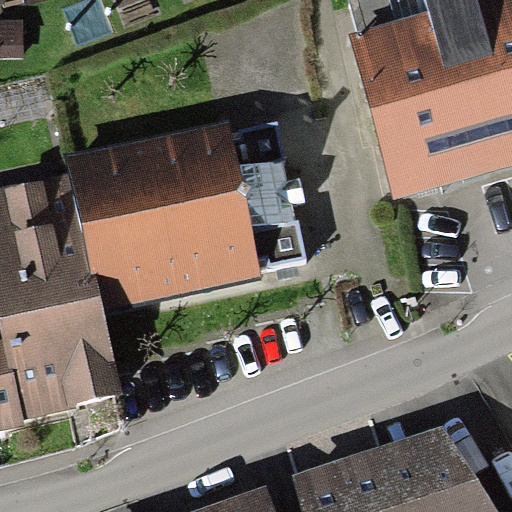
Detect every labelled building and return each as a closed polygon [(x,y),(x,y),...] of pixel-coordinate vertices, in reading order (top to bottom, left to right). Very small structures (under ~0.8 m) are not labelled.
[(511,0),(386,0),(339,14),(395,208),(511,174),(511,0)] [(251,292),(223,146),(69,179),(94,319),(251,292)] [(69,179),(0,191),(0,389),(12,458),(112,439),(94,319),(69,179)] [(0,459),(12,458),(0,389),(0,459)] [(481,511),(438,446),(290,494),(295,511),(481,511)]
